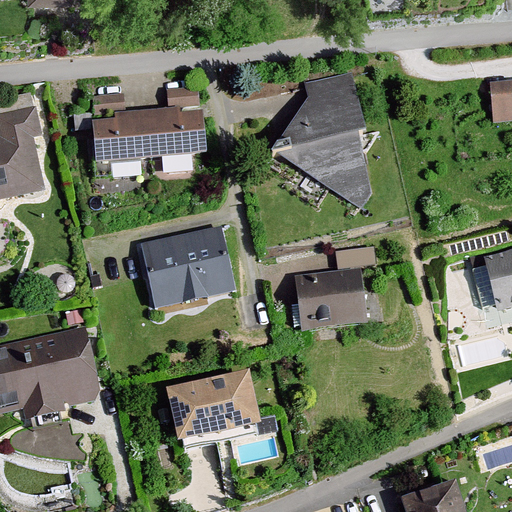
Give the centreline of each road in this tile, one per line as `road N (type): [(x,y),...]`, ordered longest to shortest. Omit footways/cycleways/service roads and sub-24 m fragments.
road 1 (residential): [(511,30),(0,76)]
road 2 (residential): [(511,406),(275,511)]
road 3 (unknown): [(201,58),(219,108),(255,292)]
